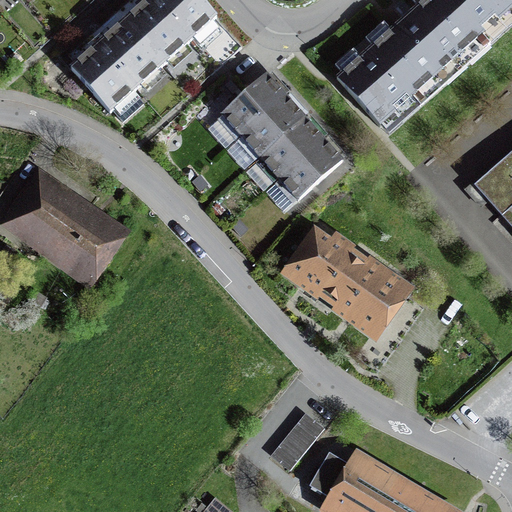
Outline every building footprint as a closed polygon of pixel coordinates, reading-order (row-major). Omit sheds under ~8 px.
[(216,18),(199,0),(148,0),(124,22),(71,69),(111,114),(113,112),(123,123),(144,104),(134,93),(195,38),(216,18)] [(425,0),(412,12),(337,79),(380,128),(511,10),(511,5),(507,0),(425,0)] [(242,47),(216,18),(195,38),(220,67),(242,47)] [(222,115),(241,137),(286,97),(275,85),(267,76),(222,115)] [(286,97),(241,137),(260,158),(305,118),(294,106),(286,97)] [(305,118),(260,158),(278,179),(323,139),(313,128),(305,118)] [(323,139),(278,179),(298,201),(343,161),(333,150),(323,139)] [(511,152),(474,186),(488,202),(511,228),(511,152)] [(24,209),(16,222),(89,273),(114,237),(32,179),(15,203),(24,209)] [(315,231),(288,267),(375,329),(408,283),(388,269),(385,274),(380,270),(376,275),(315,231)] [(305,414),(271,456),(289,471),(324,429),(305,414)] [(339,511),(458,511),(460,510),(356,447),(348,461),(332,451),(312,484),(329,495),(325,503),(339,511)] [(230,511),(215,499),(204,511),(230,511)]
